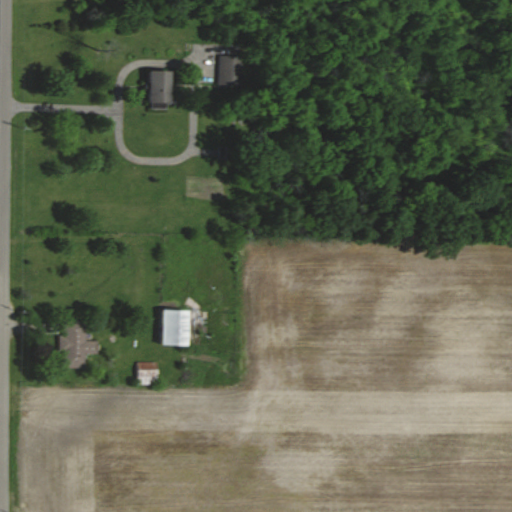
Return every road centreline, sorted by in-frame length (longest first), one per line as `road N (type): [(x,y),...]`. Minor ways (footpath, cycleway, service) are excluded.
road 1 (tertiary): [(4,511),(4,138)]
road 2 (tertiary): [(4,138),(5,0)]
